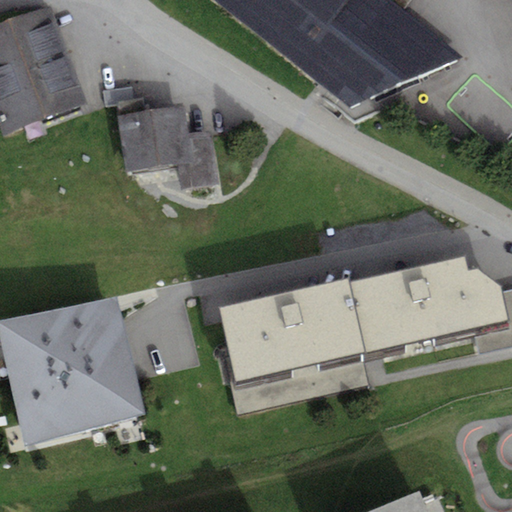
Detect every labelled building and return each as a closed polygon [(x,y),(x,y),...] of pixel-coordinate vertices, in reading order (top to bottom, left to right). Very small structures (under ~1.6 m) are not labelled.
[(198,0),(352,121),(460,65),(401,19),(376,0),(198,0)] [(415,0),(379,0),(401,19),(415,0)] [(76,113),(42,18),(0,33),(0,140),(76,113)] [(175,120),(115,128),(121,176),(176,169),(179,194),(205,191),(200,143),(178,146),(175,120)] [(458,274),(213,328),(236,420),(372,389),(367,363),(504,331),(495,298),(458,274)] [(29,442),(138,415),(110,302),(1,329),(29,442)] [(419,511),(416,502),(392,511),(419,511)]
